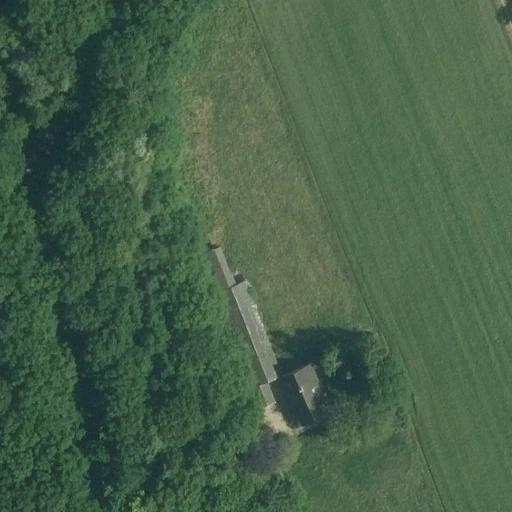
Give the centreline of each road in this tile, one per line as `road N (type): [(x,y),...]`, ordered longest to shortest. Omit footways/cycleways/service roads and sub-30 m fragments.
road 1 (track): [(109,511),(29,176)]
road 2 (track): [(90,44),(29,176)]
